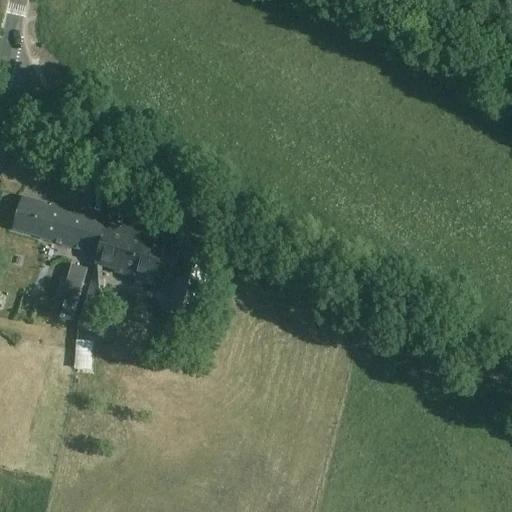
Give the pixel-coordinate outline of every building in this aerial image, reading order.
[(71,171),(63,168),(59,180),(67,182),(71,171)] [(97,263),(109,222),(95,218),(94,220),(74,215),(75,212),(51,205),(50,206),(22,197),(13,230),(40,238),(40,239),(98,256),(96,263),(97,263)] [(109,222),(97,263),(117,269),(116,273),(153,284),(166,239),(109,222)] [(191,245),(177,290),(175,299),(198,306),(214,252),(191,245)] [(77,304),(87,270),(75,266),(65,301),(77,304)] [(46,323),(63,328),(69,308),(51,303),(46,323)] [(159,344),(176,327),(157,306),(139,323),(159,344)] [(87,337),(68,339),(70,367),(71,367),(73,392),(91,391),(87,337)]
